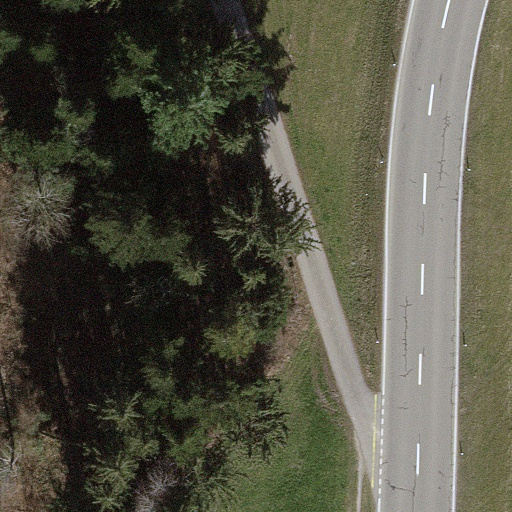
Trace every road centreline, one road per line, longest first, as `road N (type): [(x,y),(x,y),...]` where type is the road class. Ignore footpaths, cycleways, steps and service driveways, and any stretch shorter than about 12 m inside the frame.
road 1 (track): [(227,0),(360,397),(385,448),(419,490)]
road 2 (secondary): [(418,511),(426,157),(451,0)]
